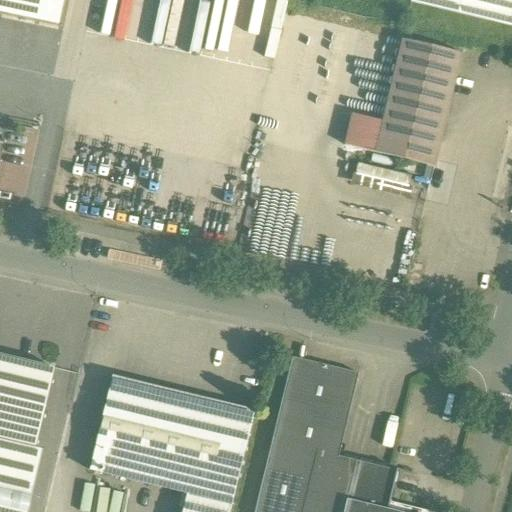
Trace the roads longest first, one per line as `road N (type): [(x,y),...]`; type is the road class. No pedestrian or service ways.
road 1 (residential): [(504,361),(0,255)]
road 2 (residential): [(469,511),(504,361)]
